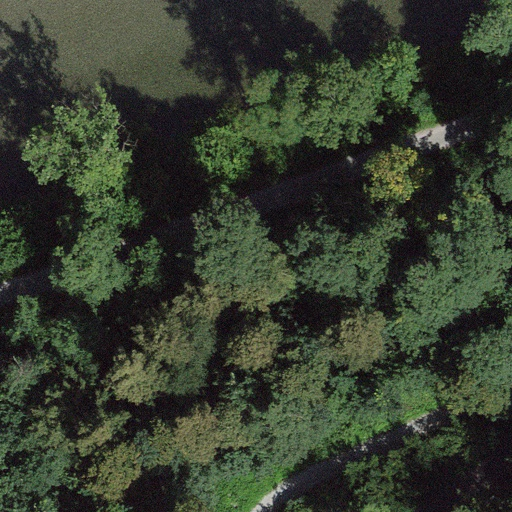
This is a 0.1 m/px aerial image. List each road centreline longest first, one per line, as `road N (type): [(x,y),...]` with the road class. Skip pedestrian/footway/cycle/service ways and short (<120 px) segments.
road 1 (track): [(511,114),(0,300)]
road 2 (track): [(273,511),(301,483),(511,377)]
